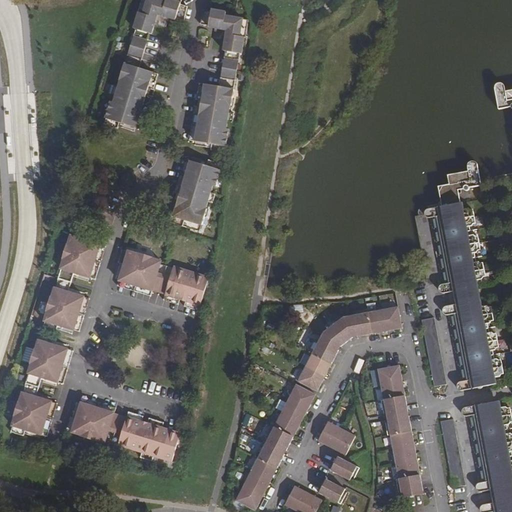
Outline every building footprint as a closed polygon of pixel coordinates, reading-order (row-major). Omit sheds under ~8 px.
[(106,119),(120,123),(125,124),(136,128),(144,102),(149,103),(152,96),(146,95),(133,90),(134,84),(148,89),(154,90),(156,83),(155,83),(158,74),(139,68),(150,34),(151,34),(157,14),(175,20),(176,18),(184,21),(188,6),(180,4),(181,3),(171,0),(165,0),(165,2),(158,0),(147,0),(143,14),(139,13),(134,29),(135,29),(125,64),(124,64),(119,80),(120,80),(119,87),(116,96),(114,102),(111,102),(106,119)] [(141,0),(138,12),(139,13),(143,14),(147,0),(141,0)] [(203,10),(200,24),(208,26),(208,27),(227,30),(223,51),(225,51),(219,87),(200,83),(198,92),(197,92),(196,100),(201,101),(216,103),(215,109),(200,107),(195,106),(193,114),(194,114),(200,115),(195,142),(206,143),(212,144),(226,147),(227,122),(229,113),(230,106),(231,106),(234,89),(240,54),(242,54),(244,37),(240,36),(243,19),(226,16),(226,12),(211,10),(211,11),(203,10)] [(248,20),(243,19),(240,36),(244,37),(245,38),(248,20)] [(511,95),(507,96),(506,91),(505,87),(504,85),(503,83),(501,83),(500,83),(499,83),(498,83),(496,85),(495,86),(495,88),(495,89),(499,109),(510,107),(511,108),(511,95)] [(134,84),(133,90),(146,95),(148,89),(134,84)] [(201,101),(200,107),(215,109),(216,103),(201,101)] [(144,102),(136,128),(141,130),(149,103),(144,102)] [(194,114),(189,141),(195,142),(200,115),(194,114)] [(106,119),(104,125),(118,129),(118,127),(120,123),(106,119)] [(211,148),(210,150),(224,153),(226,147),(212,144),(211,148)] [(190,161),(185,159),(177,185),(182,187),(190,161)] [(208,162),(206,166),(220,170),(222,164),(208,160),(208,162)] [(171,206),(166,222),(182,226),(184,220),(202,225),(207,209),(206,208),(208,202),(210,192),(212,186),(215,187),(221,170),(220,170),(206,166),(201,164),(190,161),(182,187),(177,185),(174,193),(180,194),(194,198),(192,205),(178,200),(173,199),(170,206),(171,206)] [(468,177),(464,178),(463,178),(462,179),(461,180),(461,181),(463,189),(463,190),(464,191),(465,192),(466,192),(468,191),(469,190),(469,189),(469,188),(481,186),(477,166),(477,164),(476,163),(475,162),(473,161),(472,161),(471,161),(470,162),(467,164),(467,165),(467,167),(467,171),(468,177)] [(464,178),(468,177),(467,171),(447,175),(449,184),(439,186),(441,200),(443,206),(445,205),(447,204),(449,205),(460,203),(458,193),(460,192),(458,182),(461,181),(461,180),(462,179),(463,178),(464,178)] [(180,194),(178,200),(192,205),(194,198),(180,194)] [(444,293),(451,292),(454,305),(446,307),(444,308),(443,309),(443,310),(443,311),(443,312),(444,314),(445,314),(446,315),(447,315),(448,315),(460,382),(460,383),(459,383),(458,384),(457,385),(457,387),(458,388),(458,389),(459,390),(461,391),(462,391),(473,389),(477,388),(479,389),(480,389),(481,388),(483,387),(495,385),(494,378),(500,377),(502,374),(504,374),(501,360),(499,360),(497,359),(495,359),(493,351),(495,350),(497,348),(499,347),(496,334),(494,334),(492,332),(490,333),(488,324),(490,324),(492,321),(494,321),(491,307),(489,307),(487,305),(480,307),(479,300),(467,302),(465,301),(464,301),(463,291),(465,290),(477,288),(475,281),(482,280),(484,277),(486,277),(483,263),(481,264),(479,262),(476,262),(475,254),(477,253),(479,251),(481,250),(478,237),(476,237),(474,235),(472,236),(470,227),(472,227),(473,224),(476,224),(473,210),(471,211),(469,208),(462,210),(461,203),(460,203),(449,205),(447,204),(445,205),(443,206),(431,209),(428,209),(426,210),(425,211),(425,212),(425,214),(425,215),(425,216),(426,216),(426,217),(427,217),(428,218),(429,218),(442,285),(441,285),(440,286),(440,287),(439,288),(439,290),(440,291),(440,292),(441,293),(443,293),(444,293)] [(184,220),(182,226),(200,232),(202,225),(184,220)] [(86,234),(73,230),(71,236),(89,241),(90,237),(85,236),(86,234)] [(66,245),(62,259),(63,259),(60,269),(61,269),(78,274),(90,278),(100,245),(89,241),(71,236),(68,245),(66,245)] [(100,245),(90,278),(95,280),(106,246),(100,245)] [(120,265),(118,270),(122,271),(127,253),(122,251),(117,264),(120,265)] [(122,271),(119,281),(152,291),(161,264),(161,263),(151,260),(152,259),(138,254),(137,256),(128,253),(127,253),(122,271)] [(167,266),(161,264),(152,291),(158,293),(167,266)] [(165,294),(165,295),(180,300),(184,284),(190,286),(186,302),(200,306),(205,292),(209,278),(174,267),(173,268),(167,266),(158,293),(165,294)] [(61,269),(58,279),(71,283),(73,277),(77,278),(78,274),(61,269)] [(71,283),(58,279),(55,288),(73,293),(74,290),(69,288),(71,283)] [(119,281),(117,286),(151,296),(152,291),(119,281)] [(184,284),(180,300),(186,302),(190,286),(184,284)] [(477,288),(465,290),(463,291),(464,301),(465,301),(467,302),(479,300),(481,300),(478,287),(477,288)] [(47,312),(44,321),(45,321),(62,327),(74,330),(84,297),(73,293),(55,288),(54,288),(51,298),(50,297),(46,311),(47,312)] [(165,295),(163,300),(178,305),(180,300),(165,295)] [(90,299),(84,297),(74,330),(79,332),(90,299)] [(186,302),(184,307),(199,311),(200,306),(186,302)] [(367,309),(352,312),(353,316),(356,329),(357,337),(403,328),(399,307),(368,313),(367,309)] [(344,317),(340,320),(353,338),(357,337),(356,329),(353,316),(344,317)] [(434,318),(421,320),(434,387),(447,384),(434,318)] [(340,320),(328,330),(341,347),(353,338),(340,320)] [(45,321),(43,327),(56,331),(57,329),(61,331),(62,327),(45,321)] [(341,347),(328,330),(324,333),(320,340),(339,350),(341,347)] [(54,338),(41,334),(39,341),(57,346),(58,342),(53,341),(54,338)] [(313,353),(298,381),(318,391),(339,350),(320,340),(317,338),(310,352),(313,353)] [(68,350),(57,346),(39,341),(38,341),(35,350),(34,350),(30,364),(31,364),(28,374),(29,374),(46,379),(58,383),(68,350)] [(73,351),(68,350),(58,383),(63,385),(73,351)] [(400,366),(378,369),(387,415),(408,411),(400,366)] [(29,374),(26,384),(39,387),(40,382),(45,383),(46,379),(29,374)] [(39,387),(26,384),(23,393),(40,398),(42,394),(37,393),(39,387)] [(271,427),(264,440),(287,452),(316,395),(296,384),(275,428),(271,427)] [(52,402),(40,398),(23,393),(22,393),(19,403),(18,402),(14,416),(15,416),(12,426),(30,432),(42,435),(52,402)] [(82,397),(81,403),(114,413),(116,408),(82,397)] [(57,403),(52,402),(42,435),(47,437),(57,403)] [(480,491),(482,491),(493,490),(496,489),(498,490),(499,490),(500,490),(502,488),(511,486),(511,434),(508,434),(507,426),(509,425),(510,423),(511,422),(511,418),(510,408),(508,409),(506,407),(499,408),(498,402),(486,404),(486,403),(484,403),(483,403),(480,405),(476,406),(465,408),(464,409),(463,410),(463,411),(463,413),(464,415),(466,416),(469,416),(471,415),(473,421),(470,422),(481,476),(484,476),(485,482),(483,483),(479,483),(477,485),(476,487),(477,489),(480,491)] [(81,403),(77,415),(72,432),(72,433),(81,436),(81,437),(95,441),(95,440),(105,443),(106,440),(114,414),(114,413),(81,403)] [(143,416),(128,412),(127,417),(142,421),(143,416)] [(70,417),(66,430),(72,432),(77,415),(74,413),(72,418),(70,417)] [(120,415),(114,414),(106,440),(112,442),(120,415)] [(120,415),(112,442),(119,444),(118,445),(142,453),(154,456),(172,462),(176,449),(180,434),(162,428),(148,423),(143,439),(137,437),(142,421),(127,417),(120,415)] [(409,416),(388,419),(402,494),(424,490),(409,416)] [(164,423),(149,418),(148,423),(162,428),(164,423)] [(453,419),(440,421),(453,488),(466,485),(453,419)] [(148,423),(142,421),(137,437),(143,439),(148,423)] [(329,422),(319,441),(346,455),(356,436),(329,422)] [(30,432),(12,426),(11,432),(24,436),(24,434),(29,436),(30,432)] [(180,434),(176,449),(182,450),(185,435),(180,434)] [(250,439),(248,448),(256,450),(259,441),(250,439)] [(259,459),(236,501),(256,511),(285,455),(262,443),(255,457),(259,459)] [(142,453),(140,458),(152,461),(154,456),(142,453)] [(338,456),(331,471),(350,481),(358,466),(338,456)] [(327,479),(319,493),(338,503),(346,489),(327,479)] [(295,486),(286,505),(298,511),(316,511),(323,500),(295,486)] [(511,486),(502,488),(500,490),(499,490),(498,490),(496,489),(493,490),(496,502),(498,502),(500,501),(502,500),(503,500),(504,500),(505,501),(511,499),(511,486)] [(511,511),(511,499),(505,501),(504,500),(503,500),(502,500),(500,501),(498,502),(496,502),(483,505),(481,507),(481,509),(481,511),(482,511),(511,511)]
